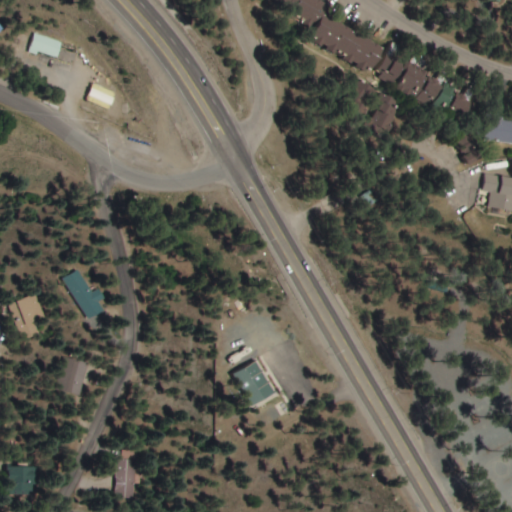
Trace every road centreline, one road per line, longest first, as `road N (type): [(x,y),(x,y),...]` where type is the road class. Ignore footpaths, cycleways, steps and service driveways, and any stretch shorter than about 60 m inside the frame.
road 1 (primary): [(439,511),(182,71),(126,0)]
road 2 (tertiary): [(235,161),(270,102),(231,0),(511,73)]
road 3 (tertiary): [(55,511),(139,344),(104,207),(105,162)]
road 4 (tertiary): [(235,161),(193,185),(105,162),(0,102)]
